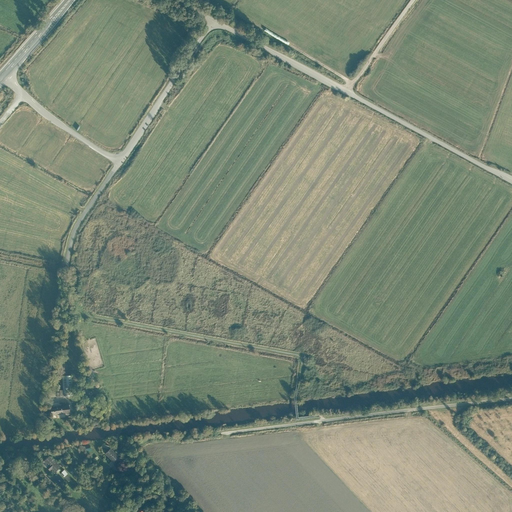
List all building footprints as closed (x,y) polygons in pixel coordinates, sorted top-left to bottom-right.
[(73,396),(71,375),(62,376),(64,397),(73,396)] [(52,406),(54,418),(70,416),(69,404),(52,406)] [(111,460),(113,462),(114,461),(118,457),(110,449),(105,454),(111,460)] [(42,463),(53,475),(60,467),(49,456),(42,463)] [(114,461),(113,462),(111,460),(108,464),(115,471),(119,467),(114,461)]
